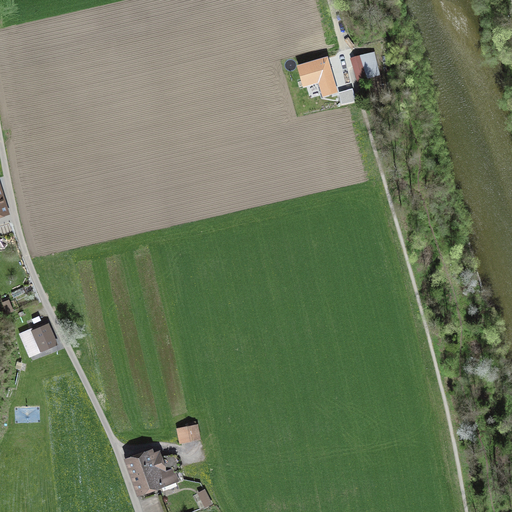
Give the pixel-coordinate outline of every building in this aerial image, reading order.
[(370,55),(352,60),(358,80),(379,73),(377,68),(373,68),(370,55)] [(336,58),(311,66),(315,80),(330,76),(334,91),(332,94),(337,95),(346,93),(336,58)] [(42,328),(33,332),(41,349),(55,343),(47,326),(46,326),(45,324),(41,325),(42,328)] [(180,442),(198,439),(195,422),(189,423),(189,426),(177,429),(180,442)] [(172,468),(168,457),(168,455),(161,458),(159,453),(152,456),(150,452),(128,460),(133,475),(152,468),(153,470),(163,467),(165,471),(172,468)] [(181,470),(175,455),(168,457),(172,468),(165,471),(163,467),(153,470),(152,468),(133,475),(139,492),(176,479),(174,473),(181,470)] [(211,504),(204,490),(198,493),(205,506),(211,504)]
